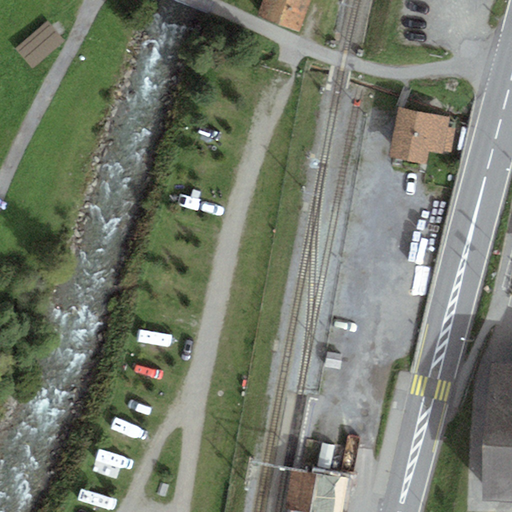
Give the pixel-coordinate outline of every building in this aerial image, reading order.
[(310,0),(263,0),(257,17),(298,32),(310,0)] [(62,42),(48,24),(17,49),(32,67),(62,42)] [(448,116),(398,108),(390,158),(426,164),(428,152),(442,154),(442,152),(446,126),(448,116)] [(446,126),(442,152),(451,153),(455,128),(446,126)] [(169,349),(171,339),(138,333),(136,343),(169,349)] [(511,503),(511,361),(487,361),(482,503),(511,503)] [(344,511),(350,480),(291,470),(284,509),(288,509),(287,511),(344,511)]
